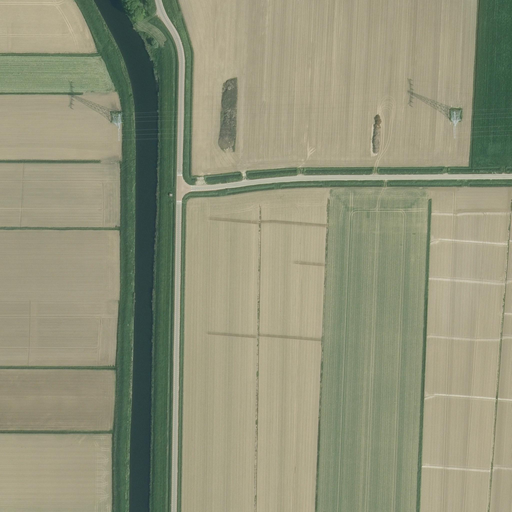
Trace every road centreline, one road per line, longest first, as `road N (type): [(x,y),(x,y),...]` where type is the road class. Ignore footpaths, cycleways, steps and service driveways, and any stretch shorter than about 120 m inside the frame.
road 1 (unclassified): [(511,176),(179,188)]
road 2 (tertiary): [(174,511),(179,188)]
road 3 (tertiary): [(179,188),(180,50),(157,0)]
